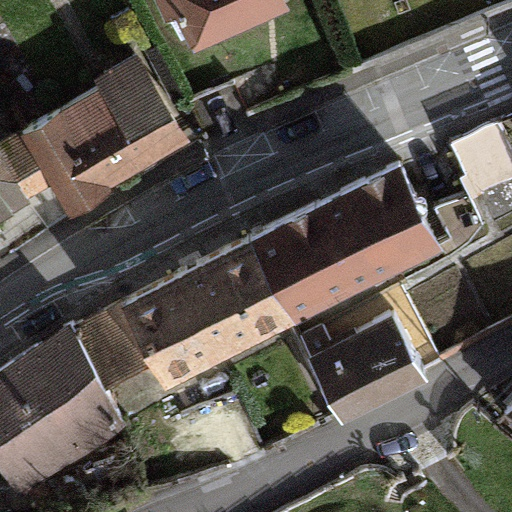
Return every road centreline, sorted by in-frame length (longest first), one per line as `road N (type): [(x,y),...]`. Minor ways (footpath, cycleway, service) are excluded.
road 1 (tertiary): [(511,70),(181,210),(0,317)]
road 2 (residential): [(511,343),(458,378),(176,511)]
